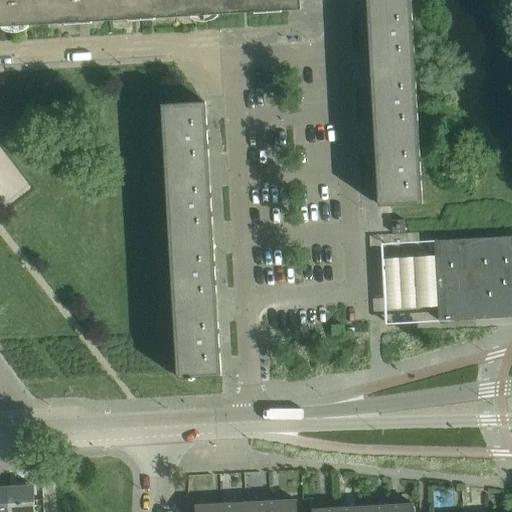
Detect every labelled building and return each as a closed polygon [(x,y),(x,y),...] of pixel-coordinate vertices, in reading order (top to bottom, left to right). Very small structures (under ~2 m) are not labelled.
[(0,0),(0,26),(300,9),(300,2),(303,2),(303,0),(0,0)] [(367,0),(368,2),(379,206),(391,205),(422,204),(410,0),(367,0)] [(163,106),(167,174),(178,378),(221,376),(205,104),(163,106)] [(404,221),(392,221),(393,234),(405,234),(404,221)] [(511,237),(434,242),(439,322),(511,317),(511,237)] [(343,325),(332,326),(332,340),(344,340),(343,325)] [(34,511),(33,487),(8,488),(9,511),(34,511)] [(9,511),(8,488),(0,488),(0,511),(9,511)] [(296,511),(296,501),(270,502),(270,511),(296,511)] [(270,511),(270,502),(246,503),(246,511),(270,511)] [(246,511),(246,503),(221,505),(221,511),(246,511)]
